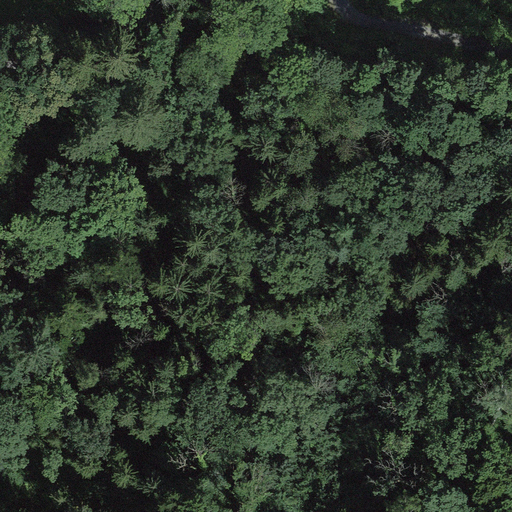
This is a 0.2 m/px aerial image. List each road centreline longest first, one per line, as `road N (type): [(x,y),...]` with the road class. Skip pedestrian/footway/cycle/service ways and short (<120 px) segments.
road 1 (track): [(511,51),(345,17),(339,0)]
road 2 (track): [(0,68),(148,0)]
